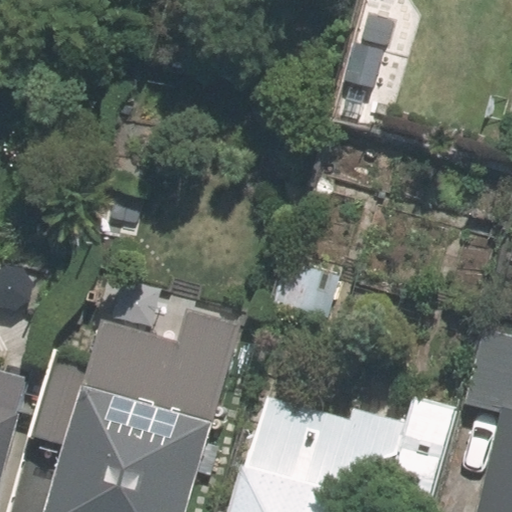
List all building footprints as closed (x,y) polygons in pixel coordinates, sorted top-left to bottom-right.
[(43,0),(48,18),(115,5),(113,0),(43,0)] [(319,327),(342,287),(290,258),(267,298),(319,327)] [(143,321),(155,280),(102,264),(90,305),(143,321)] [(187,511),(237,335),(186,321),(176,354),(99,331),(88,368),(52,359),(29,443),(65,454),(48,511),(187,511)] [(511,413),(511,427),(491,511),(511,511),(511,334),(489,330),(471,405),(511,413)] [(0,478),(17,425),(13,425),(23,391),(0,383),(0,478)] [(434,499),(459,408),(423,398),(416,420),(400,421),(359,410),(357,422),(273,398),(241,511),(367,511),(381,465),(400,457),(406,458),(398,488),(434,499)]
